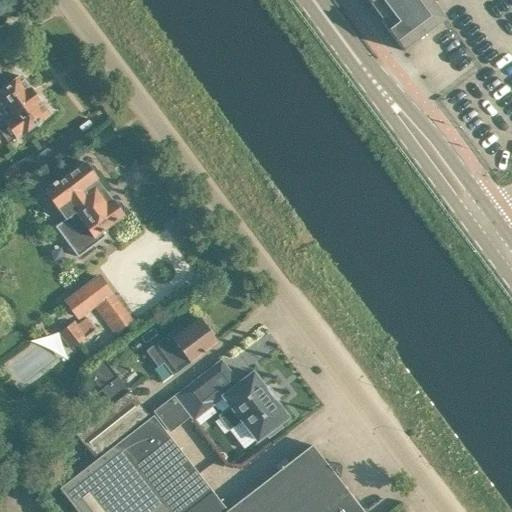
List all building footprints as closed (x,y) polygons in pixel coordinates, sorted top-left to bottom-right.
[(368,0),(382,18),(380,20),(402,50),(444,19),(430,0),(368,0)] [(17,137),(32,126),(48,113),(20,75),(7,85),(0,75),(0,131),(8,143),(17,136),(17,137)] [(51,142),(28,159),(35,168),(58,151),(51,142)] [(93,238),(108,228),(124,216),(85,162),(45,191),(72,229),(69,231),(80,247),(93,238)] [(100,313),(116,301),(98,277),(66,301),(78,317),(94,305),(100,313)] [(58,332),(71,348),(95,330),(85,317),(76,325),(73,321),(58,332)] [(148,351),(151,355),(159,366),(164,362),(173,375),(217,341),(200,319),(184,331),(180,326),(148,351)] [(87,371),(112,403),(75,432),(93,456),(147,415),(104,358),(87,371)] [(265,434),(268,437),(281,427),(278,423),(287,417),(275,401),(276,399),(268,388),(267,387),(265,388),(253,372),(223,395),(257,440),(265,434)] [(220,400),(200,375),(173,396),(193,421),(220,400)] [(224,511),(227,510),(152,415),(59,487),(78,511),(224,511)] [(225,511),(365,511),(352,494),(351,495),(312,445),(225,511)]
